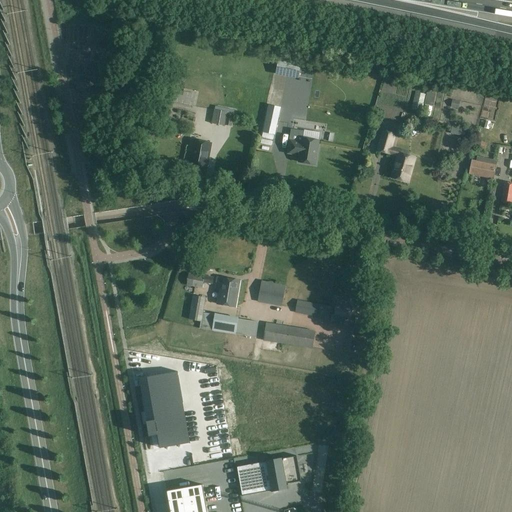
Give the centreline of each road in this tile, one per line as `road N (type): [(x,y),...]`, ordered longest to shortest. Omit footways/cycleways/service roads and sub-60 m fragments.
road 1 (residential): [(511,264),(198,207)]
road 2 (tertiary): [(17,300),(50,511)]
road 3 (motorway): [(395,0),(511,30)]
